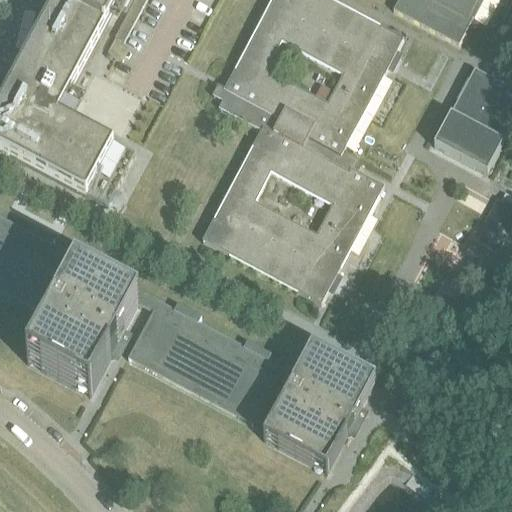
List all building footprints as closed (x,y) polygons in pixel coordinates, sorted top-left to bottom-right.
[(38,15),(30,46),(22,81),(6,77),(6,78),(9,79),(6,91),(1,88),(0,89),(8,94),(0,109),(0,154),(107,211),(134,160),(58,119),(122,0),(58,0),(49,18),(38,15)] [(136,0),(115,42),(124,47),(149,0),(136,0)] [(219,90),(213,100),(224,106),(220,113),(263,136),(203,246),(322,309),(385,192),(353,175),(358,165),(343,157),(404,43),(322,0),(275,0),(225,93),(219,90)] [(401,0),(393,15),(459,49),(473,22),(468,20),(478,0),(401,0)] [(511,93),(475,74),(434,151),(487,179),(511,132),(511,93)] [(511,211),(499,204),(487,224),(487,225),(508,237),(511,229),(511,211)] [(252,430),(253,431),(278,385),(292,392),(263,445),(327,479),(376,387),(312,353),(297,380),(268,364),(270,359),(246,346),(244,351),(198,327),(201,322),(177,309),(174,314),(52,248),(54,243),(30,230),(28,235),(0,220),(0,286),(38,307),(36,314),(37,315),(61,269),(75,276),(27,367),(90,401),(139,311),(153,318),(128,364),(130,365),(135,358),(254,423),(252,430)] [(477,511),(458,493),(454,497),(469,511),(477,511)]
